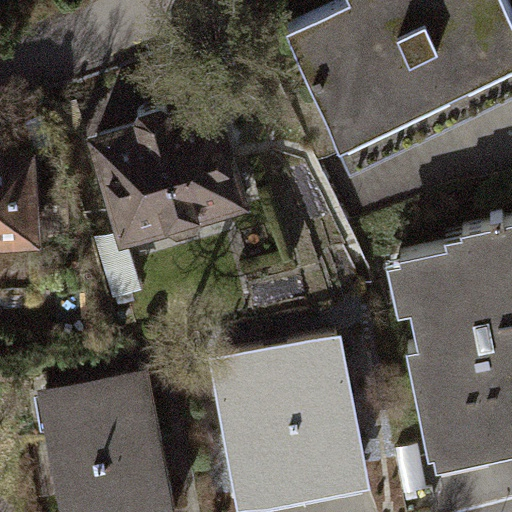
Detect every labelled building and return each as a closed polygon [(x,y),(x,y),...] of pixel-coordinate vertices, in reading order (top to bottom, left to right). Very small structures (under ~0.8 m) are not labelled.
[(511,0),(339,0),(291,23),(357,154),(511,77),(511,0)] [(91,133),(123,238),(256,198),(225,93),(176,107),(172,95),(136,106),(139,118),(91,133)] [(0,242),(43,240),(37,147),(0,149),(0,242)] [(450,243),(392,256),(403,304),(415,301),(423,337),(410,340),(436,458),(511,441),(511,218),(448,232),(450,243)] [(345,323),(208,350),(238,504),(376,476),(345,323)] [(179,511),(152,361),(41,382),(64,511),(179,511)]
